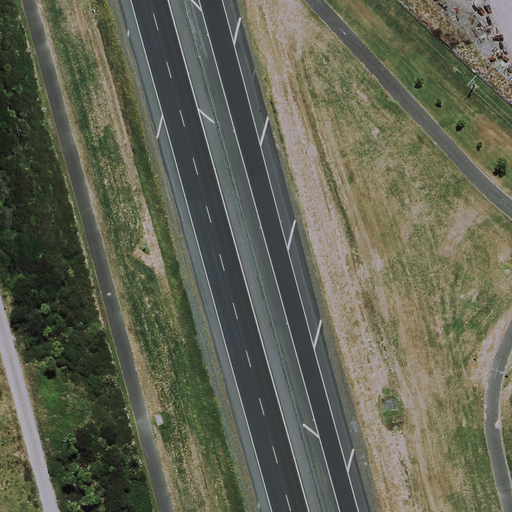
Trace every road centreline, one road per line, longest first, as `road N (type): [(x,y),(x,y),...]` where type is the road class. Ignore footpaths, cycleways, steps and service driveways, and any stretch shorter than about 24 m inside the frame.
road 1 (motorway): [(289,511),(149,0)]
road 2 (motorway): [(210,0),(348,511)]
